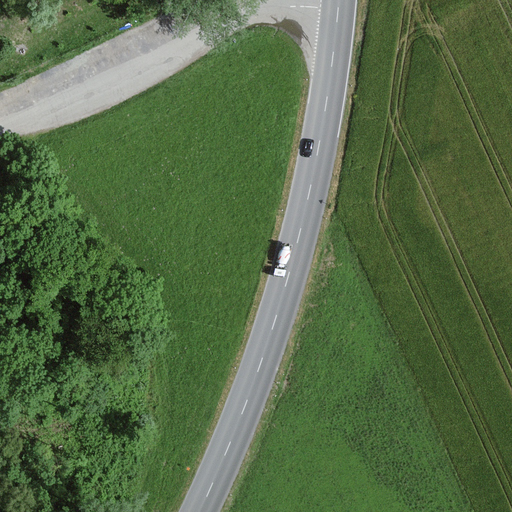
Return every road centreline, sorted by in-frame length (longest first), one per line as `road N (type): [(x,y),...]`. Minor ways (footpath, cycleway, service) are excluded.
road 1 (tertiary): [(338,0),(313,171),(283,291),(198,511)]
road 2 (track): [(0,127),(222,23),(284,6),(337,8)]
